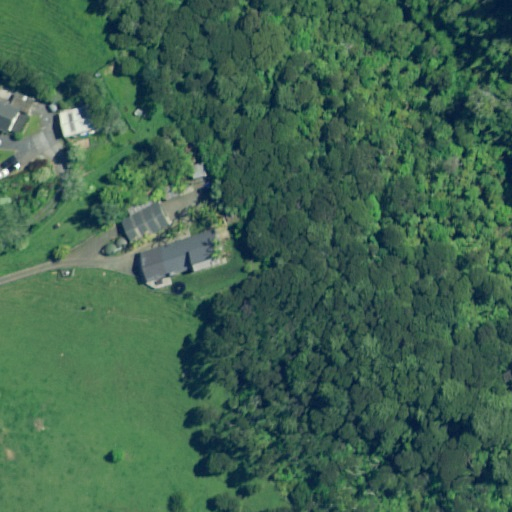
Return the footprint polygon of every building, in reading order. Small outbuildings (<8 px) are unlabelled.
[(0,128),(13,132),(20,111),(28,114),(33,98),(16,92),(12,104),(0,100),(0,128)] [(97,129),(90,105),(61,113),(68,137),(97,129)] [(42,119),(31,115),(24,134),(35,138),(42,119)] [(201,161),(187,166),(192,181),(206,176),(201,161)] [(176,197),(172,184),(161,188),(165,200),(176,197)] [(147,206),(142,197),(126,207),(131,217),(122,222),(136,245),(171,225),(156,201),(147,206)] [(226,264),(215,229),(165,245),(174,276),(199,268),(201,273),(226,264)]
